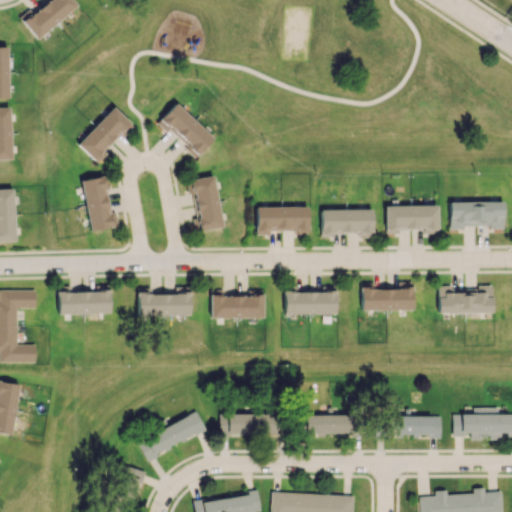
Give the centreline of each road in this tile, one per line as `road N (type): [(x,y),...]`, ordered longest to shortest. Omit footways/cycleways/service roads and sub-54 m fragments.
road 1 (residential): [(158,511),(177,481),(208,464),(511,463)]
road 2 (residential): [(511,261),(178,265)]
road 3 (residential): [(178,265),(168,174),(158,165),(137,169),(132,182),(151,265)]
road 4 (residential): [(0,267),(178,265)]
